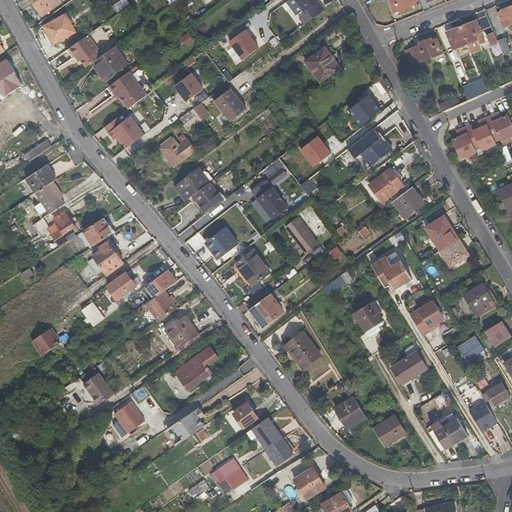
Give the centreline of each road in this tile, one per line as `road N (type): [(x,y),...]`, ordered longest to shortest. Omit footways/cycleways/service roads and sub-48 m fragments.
road 1 (residential): [(505,469),(396,479),(327,442),(82,140),(2,0)]
road 2 (residential): [(424,132),(511,281)]
